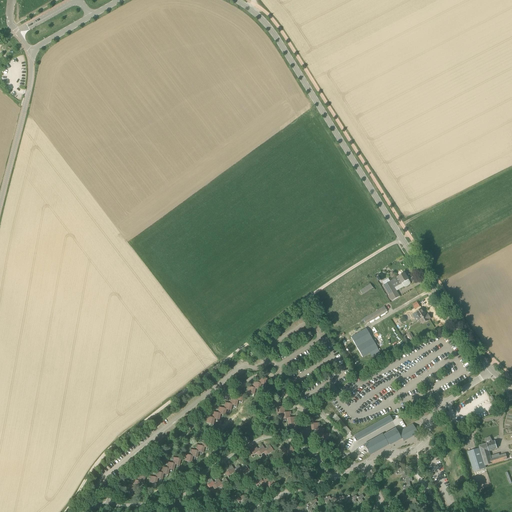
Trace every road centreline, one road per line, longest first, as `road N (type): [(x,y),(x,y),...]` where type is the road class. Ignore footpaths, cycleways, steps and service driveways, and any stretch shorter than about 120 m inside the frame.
road 1 (tertiary): [(490,368),(275,34),(235,0)]
road 2 (track): [(397,241),(325,284),(109,452),(65,511)]
road 3 (residential): [(342,452),(322,415),(292,405),(273,376),(256,373),(111,490),(107,506)]
road 4 (residential): [(342,452),(256,440),(170,497),(107,506)]
road 5 (tertiary): [(0,208),(31,51)]
road 6 (track): [(511,167),(395,229)]
